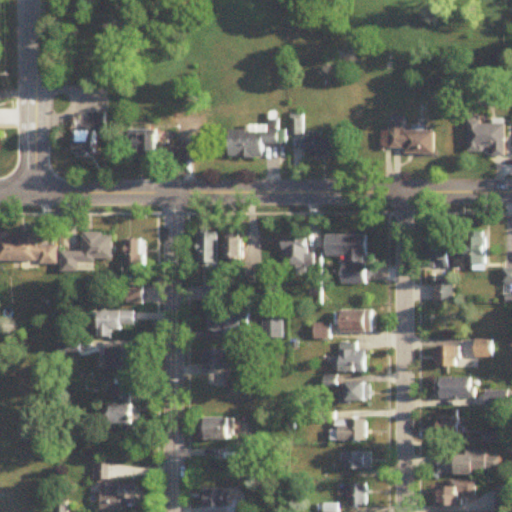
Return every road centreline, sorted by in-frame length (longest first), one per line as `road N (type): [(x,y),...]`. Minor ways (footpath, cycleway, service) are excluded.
road 1 (residential): [(511,189),(0,192)]
road 2 (residential): [(168,511),(170,190)]
road 3 (residential): [(403,511),(402,191)]
road 4 (residential): [(34,192),(35,0)]
